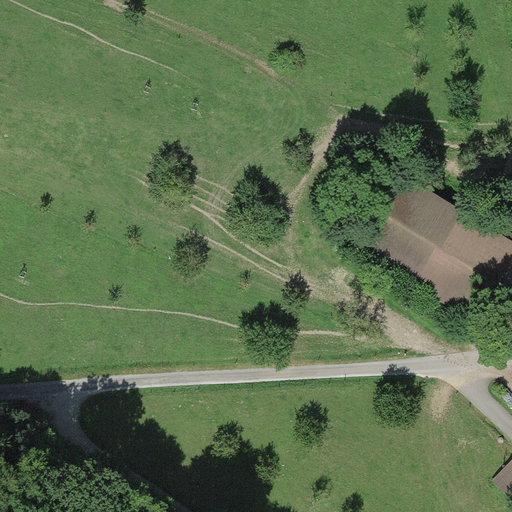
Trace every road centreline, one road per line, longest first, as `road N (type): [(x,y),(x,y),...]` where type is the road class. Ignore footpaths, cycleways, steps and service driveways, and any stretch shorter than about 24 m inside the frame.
road 1 (track): [(447,368),(352,271),(311,210),(347,130),(232,50),(118,0)]
road 2 (track): [(0,398),(111,382),(447,368),(511,356)]
road 3 (track): [(161,511),(71,442),(45,391)]
